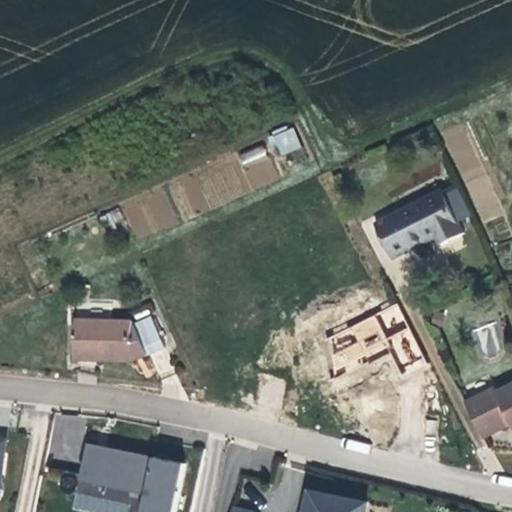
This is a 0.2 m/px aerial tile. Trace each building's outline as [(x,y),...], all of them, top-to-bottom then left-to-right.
[(277,155),(300,148),(294,127),(271,133),(277,155)] [(253,189),(278,179),(264,143),(239,153),(253,189)] [(465,234),(443,190),(376,224),(393,259),(436,237),(441,245),(465,234)] [(157,192),(138,203),(146,216),(165,204),(157,192)] [(374,315),(323,340),(339,373),(390,348),(374,315)] [(167,347),(153,317),(135,325),(135,320),(77,319),(77,359),(134,361),(167,347)] [(474,329),(484,357),(505,350),(494,321),(474,329)] [(389,336),(404,370),(424,361),(409,327),(389,336)] [(511,384),(499,392),(497,387),(468,402),(485,438),(511,424),(511,384)] [(177,511),(187,464),(90,444),(83,476),(150,489),(149,494),(154,495),(151,511),(177,511)] [(235,509),(234,511),(366,511),(369,502),(315,491),(310,511),(251,511),(247,511),(246,511),(239,511),(239,510),(235,509)]
